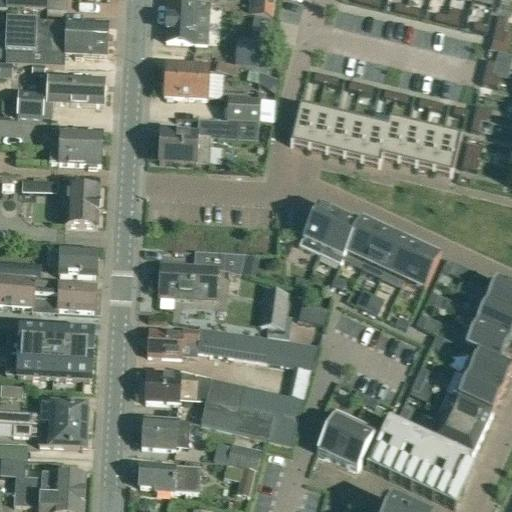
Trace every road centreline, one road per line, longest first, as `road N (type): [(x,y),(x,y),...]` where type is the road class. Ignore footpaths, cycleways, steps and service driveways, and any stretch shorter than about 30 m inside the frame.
road 1 (residential): [(126,189),(295,192),(511,262)]
road 2 (unclassified): [(108,511),(126,189)]
road 3 (unclassified): [(126,189),(136,0)]
